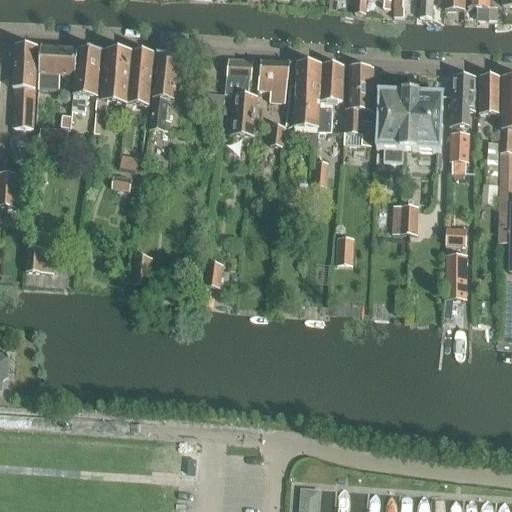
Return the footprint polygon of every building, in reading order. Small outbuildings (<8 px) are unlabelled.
[(365,17),(366,0),(357,0),(357,16),(365,17)] [(368,0),(369,1),(384,2),(384,11),(390,12),(391,2),(389,2),(389,0),(368,0)] [(394,0),(395,10),(396,11),(395,20),(404,21),(404,11),(403,11),(403,0),(394,0)] [(444,0),(421,0),(420,20),(431,21),(432,2),(444,3),(444,0)] [(445,0),(445,13),(457,14),(464,14),(464,0),(445,0)] [(488,9),(488,0),(468,0),(468,11),(478,11),(478,23),(489,24),(489,9),(488,9)] [(511,0),(503,0),(503,8),(511,8),(511,0)] [(489,24),(497,24),(497,9),(489,9),(489,24)] [(38,51),(15,50),(13,91),(15,91),(13,131),(33,132),(38,51)] [(76,53),(40,51),(38,77),(39,77),(38,93),(59,94),(61,78),(74,79),(76,53)] [(97,101),(102,55),(78,53),(75,79),(76,79),(72,115),(85,116),(85,110),(89,100),(97,101)] [(102,55),(97,101),(97,114),(106,115),(109,105),(127,107),(133,56),(102,55)] [(126,107),(121,151),(144,153),(148,110),(149,110),(154,57),(134,56),(129,107),(126,107)] [(178,59),(157,57),(149,133),(169,137),(170,125),(165,124),(168,104),(173,104),(178,59)] [(253,64),(228,63),(225,97),(235,98),(232,137),(253,139),(256,99),(248,99),(250,83),(251,83),(253,64)] [(260,64),(260,65),(258,93),(271,94),(270,105),(286,106),(290,67),(260,64)] [(295,130),(318,131),(321,69),(297,67),(295,130)] [(343,70),(323,69),(321,103),(319,136),(332,136),(333,115),(332,115),(332,105),(341,105),(343,70)] [(373,73),(350,71),(349,112),(346,112),(345,137),(344,149),(362,150),(372,150),(373,125),(363,124),(364,115),(372,115),(373,73)] [(453,80),(450,141),(451,141),(450,166),(468,166),(469,138),(462,137),(462,131),(469,131),(470,115),(475,115),(476,81),(453,80)] [(501,83),(481,82),(480,118),(500,119),(501,83)] [(501,134),(501,157),(500,170),(500,206),(499,246),(511,246),(510,275),(511,275),(511,82),(503,82),(502,117),(502,134),(501,134)] [(404,154),(409,155),(412,99),(380,98),(377,153),(384,154),(384,167),(403,168),(404,154)] [(412,99),(409,155),(441,156),(443,101),(412,99)] [(62,119),(61,131),(70,131),(71,120),(62,119)] [(272,129),(270,148),(283,150),(285,130),(272,129)] [(39,152),(68,154),(69,134),(41,132),(39,152)] [(498,172),(498,161),(499,147),(489,146),(488,161),(487,161),(486,189),(498,190),(499,172),(498,172)] [(122,160),(120,172),(136,175),(138,163),(122,160)] [(316,165),(314,189),(326,190),(328,167),(316,165)] [(0,180),(0,211),(16,212),(18,181),(0,180)] [(130,194),(132,183),(114,180),(112,192),(130,194)] [(404,238),(406,210),(394,209),(393,238),(404,238)] [(406,210),(404,238),(418,239),(419,211),(406,210)] [(447,232),(446,248),(466,249),(467,233),(447,232)] [(347,244),(337,243),(336,257),(345,258),(347,244)] [(28,251),(26,275),(42,277),(44,252),(28,251)] [(467,259),(447,259),(446,303),(467,303),(467,259)] [(220,291),(223,269),(208,267),(206,289),(220,291)] [(151,271),(133,269),(130,288),(148,291),(151,271)] [(0,357),(0,393),(1,394),(2,383),(7,380),(9,358),(0,357)] [(298,511),(318,511),(320,493),(300,492),(298,511)]
